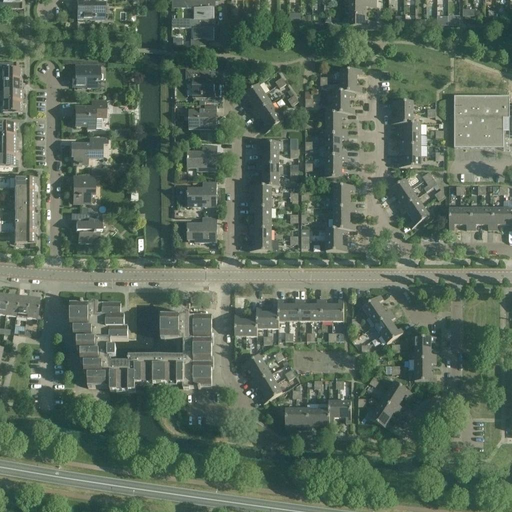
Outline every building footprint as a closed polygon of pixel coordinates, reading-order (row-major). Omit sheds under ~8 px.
[(2,0),(2,2),(0,1),(0,10),(24,11),(24,4),(23,0),(2,0)] [(76,0),(77,22),(105,22),(104,0),(76,0)] [(188,1),(172,1),(172,10),(193,10),(193,21),(210,21),(214,22),(214,1),(208,1),(188,1)] [(349,16),(366,16),(366,10),(376,10),(376,5),(349,5),(349,16)] [(349,29),(376,29),(376,23),(366,23),(366,16),(349,16),(349,29)] [(193,21),(172,21),(172,30),(193,30),(193,41),(190,41),(190,42),(190,48),(206,48),(206,41),(214,41),(214,30),(210,30),(210,21),(193,21)] [(232,21),(232,29),(243,29),(243,21),(232,21)] [(18,64),(0,64),(0,70),(2,71),(2,81),(20,82),(22,82),(22,77),(24,77),(24,70),(18,70),(18,64)] [(72,89),(86,89),(86,90),(96,90),(96,83),(99,83),(99,68),(75,68),(75,79),(72,79),(72,89)] [(208,72),(186,72),(186,81),(192,81),(192,99),(213,99),(213,78),(208,78),(208,72)] [(340,72),(339,83),(357,83),(357,77),(362,77),(362,72),(340,72)] [(2,92),(24,92),(24,85),(20,85),(20,82),(2,81),(2,92)] [(357,83),(339,83),(339,93),(339,94),(354,94),(362,94),(362,89),(357,89),(357,83)] [(251,105),(265,95),(259,86),(240,99),(244,103),(248,100),(251,105)] [(2,103),(20,103),(20,99),(24,99),(24,92),(2,92),(2,103)] [(332,105),(349,105),(349,99),(354,99),(354,94),(339,94),(339,93),(332,93),(332,105)] [(265,95),(251,105),(254,110),(250,113),(253,117),(271,104),(265,95)] [(290,105),(296,100),(294,97),(287,102),(290,105)] [(509,98),(454,98),(454,149),(503,149),(503,133),(504,133),(504,132),(509,132),(509,120),(509,107),(509,98)] [(2,114),(24,114),(24,107),(20,107),(20,103),(2,103),(2,114)] [(95,120),(106,120),(106,103),(92,103),(92,110),(75,110),(75,128),(87,128),(87,130),(95,130),(95,120)] [(271,104),(253,117),(256,121),(260,118),(263,123),(278,113),(271,104)] [(391,104),(391,109),(397,109),(397,115),(414,115),(414,104),(391,104)] [(349,105),(332,105),(332,115),(347,115),(347,116),(354,116),(354,110),(349,111),(349,105)] [(217,108),(204,108),(204,114),(191,114),(191,131),(215,131),(215,115),(217,115),(217,108)] [(278,113),(263,123),(267,128),(262,131),(265,135),(284,123),(278,113)] [(325,126),(342,126),(342,120),(347,120),(347,116),(347,115),(332,115),(325,115),(325,126)] [(414,115),(397,115),(397,121),(391,121),(391,126),(399,126),(414,126),(414,125),(414,115)] [(0,135),(13,135),(13,132),(17,132),(17,125),(0,124),(0,135)] [(404,137),(421,137),(421,125),(414,125),(414,126),(399,126),(399,131),(404,131),(404,137)] [(325,137),(347,137),(347,132),(342,132),(342,126),(325,126),(325,137)] [(0,146),(17,146),(17,140),(13,140),(13,135),(0,135),(0,146)] [(325,148),(342,148),(342,142),(347,142),(347,137),(325,137),(325,148)] [(421,137),(404,137),(404,142),(399,142),(399,147),(421,147),(421,137)] [(102,147),(107,147),(107,140),(88,140),(88,146),(71,146),(71,159),(73,159),(73,167),(87,167),(87,161),(102,161),(102,147)] [(257,144),(257,145),(257,150),(262,150),(262,156),(279,156),(279,144),(257,144)] [(0,157),(13,157),(13,153),(17,153),(17,146),(0,146),(0,157)] [(421,147),(399,147),(399,152),(404,152),(404,158),(421,158),(421,147)] [(202,154),(187,154),(187,171),(197,171),(197,174),(216,174),(216,148),(202,148),(202,154)] [(325,159),(347,159),(347,154),(342,154),(342,148),(325,148),(325,159)] [(279,156),(262,156),(262,162),(257,162),(257,166),(279,166),(279,156)] [(0,168),(17,168),(17,161),(13,161),(13,157),(0,157),(0,168)] [(421,170),(421,169),(421,158),(404,158),(404,164),(399,164),(399,170),(421,170)] [(325,170),(342,170),(342,163),(347,163),(347,159),(325,159),(325,170)] [(279,166),(257,166),(257,172),(262,172),(262,177),(279,177),(279,166)] [(325,181),(347,181),(347,175),(342,175),(342,170),(325,170),(325,181)] [(279,177),(262,177),(262,183),(257,183),(257,188),(272,188),(272,189),(279,189),(279,177)] [(428,187),(424,190),(426,194),(434,189),(437,186),(433,181),(431,177),(424,182),(428,187)] [(94,198),(94,178),(73,178),(73,206),(91,206),(91,198),(94,198)] [(14,190),(32,189),(32,186),(36,186),(36,179),(14,179),(14,190)] [(405,181),(387,194),(390,198),(394,196),(398,200),(412,191),(405,181)] [(217,184),(202,184),(202,189),(187,189),(187,209),(217,209),(217,184)] [(255,199),(272,199),(272,189),(272,188),(257,188),(250,188),(250,193),(255,193),(255,199)] [(333,188),(333,189),(333,199),(350,199),(350,193),(355,193),(355,188),(333,188)] [(499,189),(493,189),(493,197),(500,197),(500,196),(503,196),(503,188),(499,188),(499,189)] [(32,189),(14,190),(14,201),(36,201),(36,194),(32,194),(32,189)] [(412,191),(398,200),(401,205),(397,208),(399,212),(418,200),(412,191)] [(137,192),(129,192),(129,202),(137,202),(137,192)] [(437,200),(443,195),(441,192),(434,197),(437,200)] [(272,199),(255,199),(255,205),(250,205),(250,210),(272,210),(272,199)] [(350,199),(333,199),(333,210),(355,210),(355,205),(350,205),(350,199)] [(418,200),(399,212),(402,216),(406,213),(410,218),(424,209),(418,200)] [(36,201),(14,201),(14,211),(32,211),(32,208),(36,208),(36,201)] [(412,231),(430,218),(424,209),(410,218),(413,223),(409,226),(412,231)] [(511,209),(503,210),(503,227),(509,227),(509,232),(511,232),(511,209)] [(272,210),(250,210),(250,215),(255,215),(255,221),(272,221),(272,210)] [(355,210),(333,210),(333,221),(350,221),(350,215),(355,215),(355,210)] [(449,210),(449,214),(449,232),(454,232),(454,227),(460,227),(460,210),(449,210)] [(460,210),(460,227),(466,227),(466,232),(471,232),(471,210),(460,210)] [(471,210),(471,232),(476,232),(476,227),(482,227),(482,210),(471,210)] [(482,210),(482,227),(488,227),(488,232),(493,232),(493,210),(482,210)] [(493,210),(493,232),(497,232),(497,227),(503,227),(503,210),(493,210)] [(32,211),(14,211),(14,222),(36,222),(36,216),(32,216),(32,211)] [(101,233),(101,221),(101,216),(92,216),(81,216),(81,225),(76,225),(76,233),(78,233),(78,245),(99,245),(99,233),(101,233)] [(188,226),(188,243),(195,243),(195,245),(217,245),(217,220),(203,220),(203,226),(188,226)] [(272,221),(255,221),(255,227),(250,227),(250,231),(272,231),(272,221)] [(333,221),(333,231),(333,232),(347,232),(355,232),(355,226),(350,226),(350,221),(333,221)] [(36,222),(14,222),(14,233),(32,233),(32,229),(36,229),(36,222)] [(272,231),(250,231),(250,236),(255,236),(255,242),(272,242),(272,231)] [(325,242),(342,242),(342,236),(347,236),(347,232),(333,232),(333,231),(325,231),(325,242)] [(32,233),(14,233),(14,244),(36,244),(36,237),(32,237),(32,233)] [(250,254),(272,254),(272,242),(255,242),(255,248),(250,248),(250,254)] [(325,242),(325,254),(348,254),(348,248),(342,248),(342,242),(325,242)] [(7,297),(5,318),(16,319),(18,298),(7,297)] [(368,319),(382,309),(379,305),(383,302),(380,297),(361,310),(368,319)] [(18,298),(16,319),(26,320),(29,299),(18,298)] [(29,299),(26,320),(37,321),(39,300),(29,299)] [(289,324),(289,306),(283,306),(283,302),(278,302),(278,309),(278,324),(279,324),(289,324)] [(300,324),(300,302),(295,302),(295,306),(289,306),(289,324),(300,324)] [(311,324),(311,307),(305,307),(305,302),(300,302),(300,324),(311,324)] [(321,324),(321,302),(317,302),(317,306),(311,307),(311,324),(321,324)] [(332,324),(332,306),(326,306),(326,302),(321,302),(321,324),(332,324)] [(344,324),(343,302),(338,302),(338,306),(332,306),(332,324),(344,324)] [(81,305),(70,305),(70,330),(74,330),(74,342),(77,342),(77,354),(81,354),(81,366),(84,366),(84,378),(88,378),(88,390),(110,390),(110,394),(117,394),(129,394),(132,394),(135,394),(135,386),(160,386),(176,386),(183,386),(183,390),(183,391),(189,391),(189,390),(198,390),(198,391),(201,391),(201,390),(212,390),(212,317),(190,317),(190,315),(183,315),(183,317),(176,317),(174,317),(169,317),(161,317),(161,342),(183,342),(183,358),(160,358),(135,358),(129,358),(129,365),(111,365),(111,359),(116,359),(116,349),(111,349),(111,342),(124,342),(128,342),(128,335),(124,335),(124,330),(124,329),(124,323),(121,323),(121,309),(121,305),(102,305),(100,305),(99,305),(99,303),(92,303),(92,305),(88,305),(86,305),(84,305),(84,303),(81,303),(81,305)] [(267,331),(267,314),(261,314),(261,309),(256,309),(256,317),(257,317),(257,331),(267,331)] [(267,314),(267,331),(279,331),(279,324),(278,324),(278,309),(273,309),(274,314),(267,314)] [(382,309),(368,319),(374,328),(393,315),(390,311),(385,314),(382,309)] [(393,315),(374,328),(380,337),(394,327),(391,322),(395,319),(393,315)] [(235,317),(235,339),(246,339),(246,321),(239,321),(239,317),(235,317)] [(246,321),(246,339),(257,339),(257,331),(257,317),(256,317),(252,317),(252,321),(246,321)] [(386,347),(405,334),(402,329),(398,332),(394,327),(380,337),(386,347)] [(437,339),(414,339),(414,350),(431,350),(431,345),(437,345),(437,339)] [(431,350),(414,350),(414,361),(436,361),(436,356),(431,356),(431,350)] [(260,357),(245,366),(241,368),(244,373),(248,370),(251,375),(266,367),(260,357)] [(414,361),(408,361),(408,372),(414,372),(431,372),(431,366),(436,366),(436,361),(414,361)] [(266,367),(251,375),(254,380),(250,383),(252,387),(271,376),(266,367)] [(431,372),(414,372),(414,383),(436,383),(436,378),(431,378),(431,372)] [(271,376),(252,387),(255,392),(259,389),(262,394),(277,385),(271,376)] [(394,383),(393,383),(387,393),(402,402),(405,397),(409,400),(412,395),(394,383)] [(264,406),(283,395),(277,385),(262,394),(265,399),(261,402),(264,406)] [(382,402),(400,414),(403,410),(399,407),(402,402),(387,393),(382,402)] [(376,411),(390,420),(393,415),(398,418),(400,414),(382,402),(376,411)] [(340,420),(340,403),(328,403),(328,410),(329,410),(329,425),(330,425),(334,425),(334,420),(340,420)] [(340,403),(340,420),(346,420),(346,425),(351,425),(351,403),(340,403)] [(285,410),(285,417),(285,432),(291,432),(291,427),(296,427),(296,410),(285,410)] [(296,410),(296,427),(302,427),(302,432),(307,432),(307,410),(296,410)] [(307,410),(307,432),(312,432),(312,427),(318,427),(318,410),(307,410)] [(318,410),(318,427),(324,427),(324,432),(330,432),(330,425),(329,425),(329,410),(328,410),(318,410)] [(370,420),(375,424),(388,432),(391,428),(387,425),(390,420),(376,411),(370,420)]
